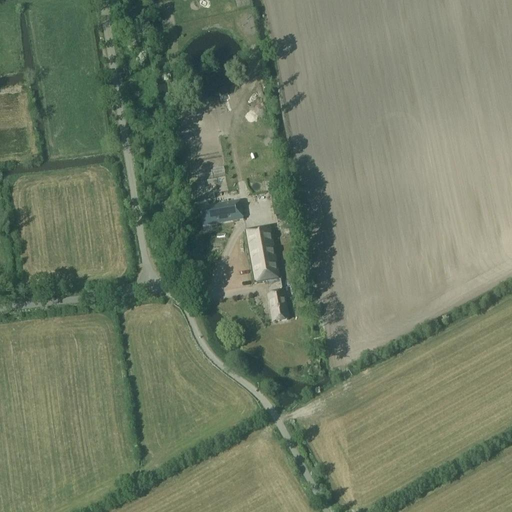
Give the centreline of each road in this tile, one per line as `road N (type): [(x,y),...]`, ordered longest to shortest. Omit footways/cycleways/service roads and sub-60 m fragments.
road 1 (unclassified): [(151,288),(102,0)]
road 2 (unclassified): [(326,511),(266,404),(204,349),(179,300),(151,288)]
road 3 (unclassified): [(0,307),(151,288)]
